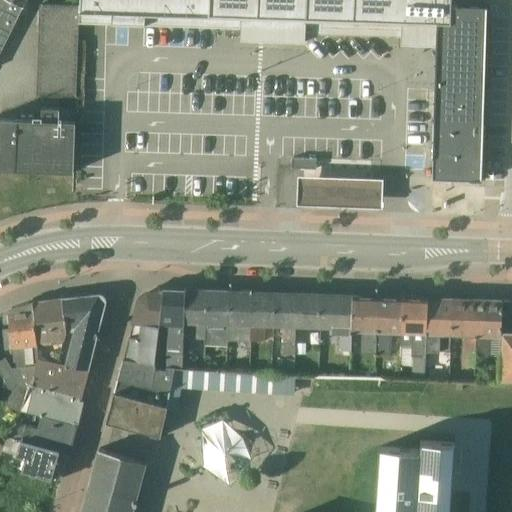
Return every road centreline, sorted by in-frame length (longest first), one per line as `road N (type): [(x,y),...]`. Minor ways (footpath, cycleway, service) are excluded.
road 1 (tertiary): [(505,251),(484,241),(130,229)]
road 2 (tertiary): [(129,251),(444,259),(505,251)]
road 3 (residential): [(129,251),(60,511)]
road 4 (tertiary): [(130,229),(56,233),(0,257)]
road 5 (tertiary): [(0,260),(129,251)]
